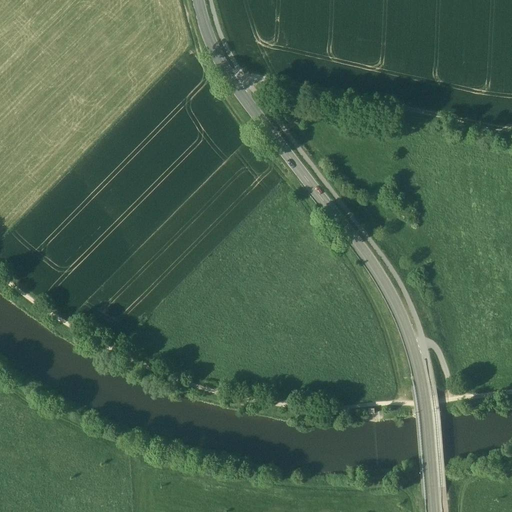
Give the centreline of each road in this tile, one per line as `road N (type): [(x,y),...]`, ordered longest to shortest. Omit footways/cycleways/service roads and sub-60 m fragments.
road 1 (tertiary): [(433,511),(425,411),(400,318),(242,97),(209,38),(199,0)]
road 2 (track): [(511,478),(393,494),(283,491),(151,460),(0,383)]
road 3 (track): [(0,277),(92,339),(199,386),(330,409),(400,402)]
road 4 (track): [(511,131),(256,77),(231,79)]
